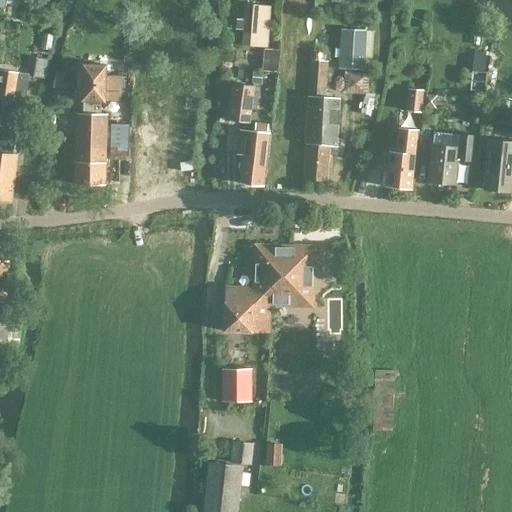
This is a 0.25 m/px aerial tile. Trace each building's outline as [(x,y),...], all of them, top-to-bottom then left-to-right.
[(267,43),(271,9),(246,7),(244,26),(237,25),(236,32),(243,32),(242,47),(258,49),(259,42),(267,43)] [(308,46),(309,17),(287,16),(286,45),(308,46)] [(368,59),(370,33),(338,30),(336,70),(359,72),(360,59),(368,59)] [(280,60),(281,53),(270,51),(269,59),(280,60)] [(484,71),(488,54),(478,52),(474,69),(484,71)] [(148,57),(147,79),(157,79),(158,57),(148,57)] [(46,79),(50,60),(39,58),(35,77),(46,79)] [(279,73),(280,60),(269,59),(267,71),(279,73)] [(336,150),(340,101),(332,100),(332,96),(326,96),(328,64),(311,62),(305,147),(306,147),(304,182),(327,184),(329,149),(336,150)] [(80,68),(79,105),(84,105),(84,116),(100,116),(101,105),(120,106),(121,78),(105,78),(105,68),(80,68)] [(280,69),(274,116),(293,118),(298,71),(280,69)] [(24,111),(29,76),(0,71),(0,128),(10,130),(13,110),(24,111)] [(369,117),(373,96),(366,96),(368,76),(345,74),(343,94),(365,95),(361,116),(369,117)] [(254,88),(234,86),(229,122),(249,125),(254,88)] [(407,113),(421,114),(423,92),(409,91),(407,113)] [(146,107),(145,133),(161,133),(160,176),(188,177),(189,134),(192,134),(193,109),(146,107)] [(75,186),(105,187),(107,117),(100,116),(84,116),(77,116),(75,186)] [(264,182),(270,136),(268,135),(269,127),(255,126),(254,134),(240,132),(237,157),(242,158),(239,185),(263,188),(264,182)] [(129,165),(130,129),(111,128),(110,164),(129,165)] [(273,128),(267,182),(291,184),(297,131),(273,128)] [(386,189),(412,192),(418,132),(399,130),(396,154),(390,153),(386,189)] [(471,164),(474,138),(461,137),(461,138),(438,135),(434,138),(429,185),(455,188),(458,163),(471,164)] [(511,144),(489,142),(484,192),(511,195),(511,183),(511,144)] [(14,180),(14,178),(15,168),(15,166),(16,156),(0,154),(0,203),(12,204),(13,192),(13,190),(14,180)] [(314,310),(316,248),(255,247),(253,290),(226,289),(225,333),(270,335),(271,308),(314,310)] [(5,315),(10,264),(0,263),(0,344),(12,346),(12,350),(16,350),(17,346),(19,347),(22,317),(5,315)] [(343,347),(345,314),(330,314),(328,346),(343,347)] [(392,433),(394,373),(376,372),(373,432),(392,433)] [(220,406),(250,407),(250,375),(221,374),(220,406)] [(251,467),(254,447),(233,444),(231,465),(251,467)] [(236,511),(241,469),(210,466),(208,486),(201,486),(200,495),(207,495),(205,511),(236,511)]
